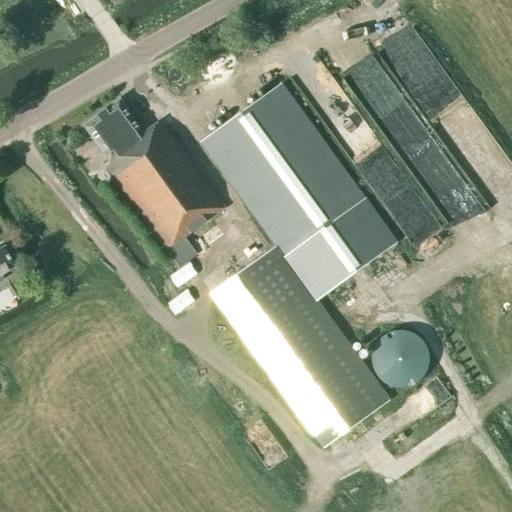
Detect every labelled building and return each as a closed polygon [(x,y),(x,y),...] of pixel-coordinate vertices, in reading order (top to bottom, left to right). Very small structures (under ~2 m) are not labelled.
[(364,201),(281,86),(200,144),(274,247),(209,294),(322,449),(386,403),(314,304),(397,245),(365,201),(364,201)] [(145,133),(141,131),(119,101),(83,127),(109,163),(104,166),(180,268),(206,249),(194,232),(224,209),(160,122),(145,133)] [(207,248),(224,236),(217,226),(200,238),(207,248)] [(0,282),(1,282),(2,275),(15,268),(5,249),(0,251),(0,282)] [(423,343),(421,340),(418,338),(417,337),(415,336),(413,334),(409,333),(404,332),(401,332),(396,332),(391,333),(387,335),(385,336),(383,337),(381,339),(379,341),(378,342),(377,344),(376,346),(374,348),(373,351),(373,353),(372,355),(372,357),(371,360),(372,362),(372,366),(373,369),(374,371),(375,375),(377,377),(379,380),(382,383),(384,384),(387,386),(391,388),(393,388),(395,389),(399,389),(402,389),(407,389),(411,387),(414,386),(417,384),(420,382),(422,379),(424,377),(426,374),(427,371),(428,367),(429,365),(429,362),(429,360),(429,358),(429,355),(428,353),(428,352),(427,349),(425,346),(425,345),(423,343)]
